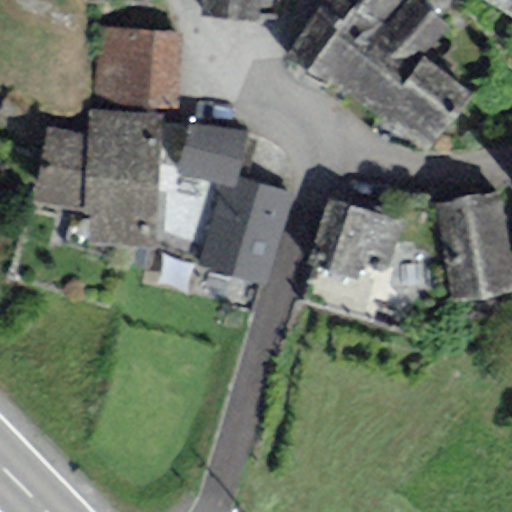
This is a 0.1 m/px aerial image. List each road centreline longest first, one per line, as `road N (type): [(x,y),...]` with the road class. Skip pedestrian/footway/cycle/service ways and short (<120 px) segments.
road 1 (residential): [(320,160),(208,511)]
road 2 (residential): [(181,0),(218,61),(320,160)]
road 3 (residential): [(511,141),(467,165),(402,173),(320,160)]
